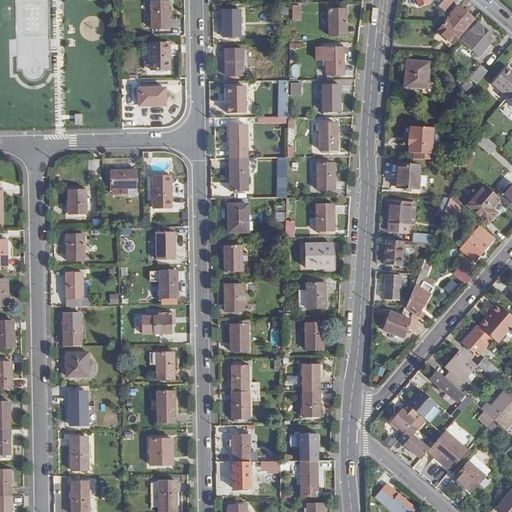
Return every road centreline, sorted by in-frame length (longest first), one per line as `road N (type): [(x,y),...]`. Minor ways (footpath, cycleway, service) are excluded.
road 1 (secondary): [(381,0),(349,412)]
road 2 (residential): [(203,511),(195,140)]
road 3 (residential): [(41,511),(33,142)]
road 4 (residential): [(349,412),(378,401),(511,245)]
road 5 (residential): [(33,142),(195,140)]
road 6 (residential): [(195,140),(195,0)]
road 7 (residential): [(447,511),(348,433)]
